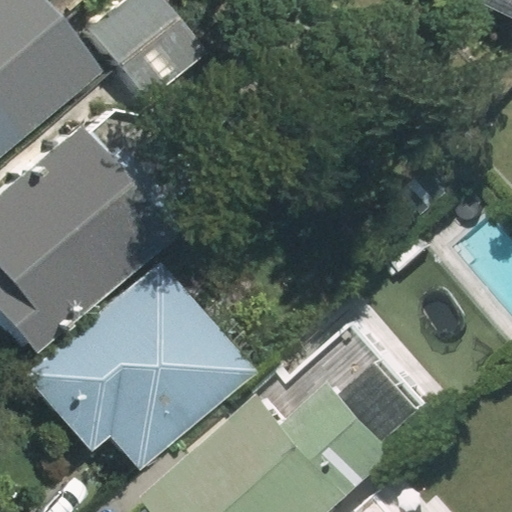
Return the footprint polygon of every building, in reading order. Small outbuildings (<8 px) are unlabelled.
[(0,0),(0,141),(73,77),(34,32),(66,5),(61,0),(0,0)] [(186,57),(138,0),(111,0),(73,32),(132,102),(186,57)] [(511,0),(432,0),(511,34),(511,0)] [(147,240),(49,129),(46,125),(0,164),(0,347),(11,360),(147,240)] [(132,265),(4,382),(70,454),(87,438),(117,472),(228,371),(132,265)] [(283,370),(127,511),(334,511),(403,450),(390,435),(428,401),(353,318),(289,376),(283,370)] [(440,511),(400,466),(346,511),(440,511)]
